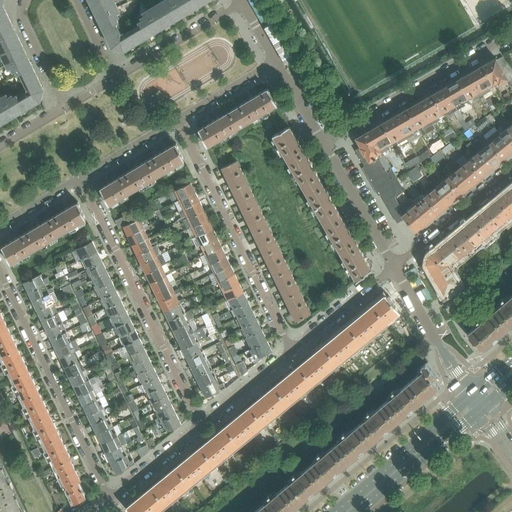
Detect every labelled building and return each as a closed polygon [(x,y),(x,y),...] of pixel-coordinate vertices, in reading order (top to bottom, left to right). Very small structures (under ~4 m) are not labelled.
[(118,7),(116,3),(113,4),(111,0),(101,0),(91,5),(97,18),(118,7)] [(181,16),(172,0),(166,0),(167,1),(159,6),(170,23),(181,16)] [(193,9),(187,0),(172,0),(181,16),(193,9)] [(205,2),(203,0),(187,0),(193,9),(205,2)] [(170,23),(159,6),(152,10),(151,8),(147,10),(158,30),(170,23)] [(0,23),(9,19),(3,7),(0,8),(0,23)] [(119,23),(116,18),(119,17),(117,13),(120,12),(118,7),(97,18),(103,30),(116,24),(119,23)] [(158,30),(147,10),(143,13),(144,15),(141,16),(143,19),(137,22),(147,37),(158,30)] [(0,38),(15,32),(9,19),(0,23),(0,38)] [(123,51),(147,37),(137,22),(136,23),(138,27),(134,29),(135,31),(132,32),(131,31),(126,34),(120,50),(123,51)] [(120,50),(126,34),(120,33),(116,24),(103,30),(112,47),(120,50)] [(21,43),(15,32),(0,38),(0,46),(2,52),(21,43)] [(26,55),(21,43),(2,52),(6,59),(4,60),(6,65),(26,55)] [(33,68),(26,55),(6,65),(8,69),(11,68),(12,71),(15,70),(17,75),(20,74),(33,68)] [(511,73),(502,57),(497,60),(507,79),(511,87),(511,73)] [(507,79),(497,60),(496,58),(482,66),(493,83),(497,80),(499,83),(507,79)] [(490,88),(488,86),(493,83),(482,66),(457,80),(467,98),(472,95),(474,98),(490,88)] [(43,89),(33,68),(20,74),(27,88),(42,92),(43,89)] [(464,103),(463,100),(467,98),(457,80),(432,94),(442,112),(444,115),(445,116),(447,118),(450,118),(455,116),(458,121),(459,121),(464,130),(467,127),(465,124),(466,124),(456,108),(464,103)] [(40,101),(42,92),(27,88),(26,91),(19,95),(17,92),(15,93),(25,109),(40,101)] [(277,105),(267,88),(251,98),(261,115),(277,105)] [(25,109),(15,93),(16,93),(13,95),(11,92),(8,95),(7,93),(1,96),(14,116),(25,109)] [(511,98),(508,92),(503,96),(506,101),(511,98)] [(439,118),(438,115),(442,112),(432,94),(407,109),(422,135),(423,136),(435,129),(433,125),(433,126),(431,122),(439,118)] [(14,116),(1,96),(0,96),(0,119),(2,123),(14,116)] [(494,105),(489,96),(485,98),(488,103),(491,109),(495,107),(494,106),(494,105)] [(261,115),(251,98),(234,108),(244,125),(261,115)] [(244,125),(234,108),(218,118),(228,135),(244,125)] [(422,135),(407,109),(382,123),(392,141),(396,139),(401,147),(422,135)] [(495,121),(490,114),(486,117),(491,124),(495,121)] [(479,130),(489,122),(485,117),(475,126),(479,130)] [(228,135),(218,118),(198,130),(207,147),(228,135)] [(468,128),(475,124),(472,119),(466,124),(465,124),(467,127),(468,128)] [(395,147),(392,141),(382,123),(358,137),(357,142),(360,147),(364,154),(368,161),(376,157),(375,155),(376,154),(389,147),(390,150),(395,147)] [(442,130),(438,123),(433,125),(435,129),(437,132),(442,130)] [(305,154),(294,135),(289,126),(272,136),(285,158),(292,154),(293,157),(295,156),(297,159),(305,154)] [(511,151),(511,127),(507,131),(505,129),(499,134),(497,131),(486,140),(490,145),(502,160),(511,151)] [(469,130),(464,133),(468,139),(473,135),(469,130)] [(502,160),(490,145),(485,148),(484,147),(478,139),(472,144),(470,142),(466,146),(474,155),(471,158),(472,159),(468,162),(481,177),(502,160)] [(433,154),(445,146),(443,142),(431,150),(433,154)] [(445,155),(455,147),(451,142),(441,150),(445,155)] [(184,161),(176,143),(165,150),(175,166),(184,161)] [(396,189),(402,186),(392,169),(391,169),(383,155),(379,158),(376,154),(375,155),(376,157),(368,161),(364,154),(360,147),(355,150),(397,223),(405,219),(403,215),(404,214),(400,207),(394,196),(396,189)] [(175,166),(165,150),(137,166),(147,183),(175,166)] [(421,162),(432,155),(428,150),(418,157),(421,162)] [(321,181),(311,164),(305,154),(297,159),(295,156),(293,157),(292,154),(285,158),(304,191),(321,181)] [(409,170),(421,162),(418,157),(409,163),(406,158),(403,160),(406,165),(409,170)] [(247,183),(236,160),(221,168),(232,190),(247,183)] [(481,177),(468,162),(464,166),(462,165),(460,166),(456,161),(452,165),(455,168),(456,169),(450,175),(451,177),(447,180),(459,195),(481,177)] [(420,173),(419,172),(421,171),(417,165),(415,166),(416,167),(407,173),(412,180),(420,173)] [(147,183),(137,166),(109,183),(119,200),(147,183)] [(436,183),(429,175),(426,177),(433,185),(436,183)] [(459,195),(447,180),(442,184),(441,182),(428,193),(429,194),(425,198),(437,213),(459,195)] [(340,214),(321,181),(304,191),(323,224),(340,214)] [(119,200),(109,183),(100,188),(108,206),(119,200)] [(179,200),(195,192),(190,183),(174,190),(177,197),(172,199),(174,202),(179,200)] [(258,204),(247,183),(232,190),(242,212),(258,204)] [(511,193),(509,190),(486,209),(499,225),(500,224),(499,222),(502,220),(504,222),(511,214),(511,193)] [(183,209),(199,201),(195,192),(179,200),(182,206),(177,208),(178,212),(183,209)] [(437,213),(425,198),(420,202),(419,200),(413,205),(409,199),(400,207),(404,214),(403,215),(405,219),(415,231),(437,213)] [(178,223),(188,218),(204,210),(199,201),(183,209),(186,216),(177,220),(178,223)] [(86,219),(77,202),(66,208),(76,225),(86,219)] [(268,226),(258,204),(242,212),(252,233),(268,226)] [(76,225),(66,208),(38,225),(48,242),(76,225)] [(494,230),(492,227),(496,224),(497,226),(499,225),(486,209),(463,228),(476,244),(477,243),(476,241),(479,239),(481,241),(484,238),(485,240),(492,235),(490,233),(494,230)] [(187,230),(192,227),(208,219),(204,210),(188,218),(191,224),(186,226),(187,230)] [(359,247),(340,214),(323,224),(339,252),(345,248),(347,250),(349,249),(351,252),(359,247)] [(128,224),(124,216),(115,221),(119,228),(123,226),(128,224)] [(148,227),(146,223),(147,223),(143,216),(139,218),(128,224),(123,226),(127,236),(144,228),(148,227)] [(196,236),(212,228),(208,219),(192,227),(195,234),(186,238),(187,241),(196,236)] [(48,242),(38,225),(11,241),(20,258),(48,242)] [(278,248),(268,226),(252,233),(263,255),(278,248)] [(147,235),(144,228),(127,236),(132,245),(148,238),(153,235),(151,233),(147,235)] [(201,245),(217,237),(212,228),(196,236),(199,242),(194,244),(196,248),(201,245)] [(456,261),(472,248),(470,246),(474,243),(475,244),(476,244),(463,228),(431,254),(430,254),(431,255),(438,263),(441,260),(442,261),(445,259),(456,261)] [(205,254),(221,246),(217,237),(201,245),(204,251),(199,254),(200,257),(205,254)] [(151,244),(148,238),(132,245),(136,255),(153,247),(157,245),(156,242),(151,244)] [(20,258),(11,241),(2,247),(10,264),(20,258)] [(97,251),(92,241),(76,249),(81,259),(97,251)] [(226,256),(221,246),(205,254),(208,261),(203,263),(205,266),(210,264),(226,256)] [(157,257),(162,254),(161,252),(156,254),(153,247),(136,255),(141,264),(157,257)] [(371,269),(364,257),(359,247),(351,252),(349,249),(347,250),(345,248),(339,252),(356,282),(370,270),(371,269)] [(289,270),(278,248),(263,255),(274,277),(289,270)] [(102,262),(97,251),(81,259),(85,269),(102,262)] [(461,285),(455,274),(453,271),(456,261),(445,259),(442,261),(441,260),(438,263),(431,255),(428,257),(427,262),(429,265),(429,266),(429,267),(444,294),(461,285)] [(64,262),(61,256),(55,259),(58,265),(64,262)] [(230,265),(226,256),(210,264),(212,269),(213,270),(208,273),(209,276),(214,273),(230,265)] [(162,266),(170,262),(169,259),(161,263),(157,257),(141,264),(146,274),(162,266)] [(107,272),(102,262),(85,269),(91,280),(107,272)] [(213,284),(218,281),(234,274),(230,265),(214,273),(217,278),(212,281),(213,284)] [(166,275),(174,271),(173,268),(165,272),(162,266),(146,274),(150,283),(166,275)] [(68,279),(77,274),(76,270),(66,275),(68,279)] [(300,292),(289,270),(274,277),(284,299),(300,292)] [(112,282),(107,272),(91,280),(95,289),(112,282)] [(223,291),(239,283),(234,274),(218,281),(221,288),(216,290),(218,293),(223,291)] [(40,287),(45,284),(40,275),(35,277),(23,282),(28,292),(40,287)] [(171,285),(175,282),(174,280),(170,282),(166,275),(150,283),(155,292),(171,285)] [(82,285),(82,284),(80,280),(71,284),(73,289),(82,285)] [(116,291),(112,282),(95,289),(100,299),(116,291)] [(226,300),(243,292),(239,283),(223,291),(226,297),(221,300),(222,302),(226,300)] [(47,295),(49,294),(54,292),(52,288),(48,290),(45,284),(40,287),(28,292),(32,302),(44,296),(47,295)] [(73,293),(69,285),(62,288),(66,296),(73,293)] [(175,294),(180,292),(179,289),(174,291),(171,285),(155,292),(159,302),(175,294)] [(448,301),(457,296),(465,292),(461,285),(444,294),(448,301)] [(84,295),(81,289),(75,293),(78,298),(84,295)] [(121,300),(116,291),(100,299),(104,308),(121,300)] [(248,302),(243,292),(226,300),(231,310),(248,302)] [(310,314),(300,292),(284,299),(295,321),(310,314)] [(49,306),(54,304),(49,294),(47,295),(44,296),(32,302),(37,312),(49,306)] [(179,301),(178,300),(175,294),(159,302),(164,311),(180,303),(184,301),(183,299),(179,301)] [(511,324),(511,294),(493,311),(508,328),(511,324)] [(399,312),(392,304),(394,302),(388,296),(387,297),(385,295),(373,305),(381,314),(379,316),(386,323),(399,312)] [(87,306),(82,296),(78,299),(83,308),(87,306)] [(461,302),(457,296),(448,301),(452,307),(461,302)] [(125,310),(121,300),(104,308),(109,318),(125,310)] [(252,311),(248,302),(231,310),(235,319),(252,311)] [(82,313),(77,303),(71,306),(76,316),(77,316),(82,313)] [(184,312),(180,303),(164,311),(168,320),(184,312)] [(42,321),(58,313),(54,304),(49,306),(37,312),(42,321)] [(87,306),(83,308),(82,309),(86,318),(87,318),(92,315),(93,315),(88,305),(87,306)] [(362,343),(385,324),(386,323),(379,316),(381,314),(373,305),(348,326),(362,343)] [(130,319),(125,310),(109,318),(113,327),(130,319)] [(257,320),(252,311),(235,319),(240,329),(241,328),(257,320)] [(508,328),(493,311),(467,334),(481,351),(508,328)] [(189,322),(184,312),(168,320),(173,329),(189,322)] [(59,324),(62,322),(58,313),(42,321),(46,330),(59,324)] [(211,323),(207,314),(202,316),(206,326),(208,325),(211,323)] [(97,324),(92,315),(87,318),(91,327),(97,324)] [(218,328),(228,324),(226,321),(220,323),(217,317),(214,319),(218,328)] [(135,329),(130,320),(130,319),(113,327),(118,337),(135,329)] [(262,330),(257,321),(257,320),(241,328),(245,338),(262,330)] [(193,331),(189,322),(173,329),(177,339),(193,331)] [(62,330),(59,324),(46,330),(51,340),(62,334),(61,331),(62,330)] [(102,334),(97,324),(91,327),(96,337),(101,334),(102,334)] [(338,363),(362,343),(348,326),(323,346),(338,363)] [(18,349),(13,340),(7,327),(0,330),(0,350),(2,356),(18,349)] [(139,339),(139,338),(135,329),(118,337),(123,347),(139,339)] [(266,339),(262,330),(245,338),(250,347),(266,339)] [(198,341),(193,331),(177,339),(182,348),(198,341)] [(71,342),(66,332),(62,334),(51,340),(55,349),(71,342)] [(220,342),(215,333),(211,335),(216,345),(220,342)] [(144,348),(139,339),(123,347),(127,356),(144,348)] [(270,352),(271,350),(266,339),(250,347),(249,347),(252,355),(247,357),(249,361),(251,360),(254,365),(266,356),(265,354),(270,352)] [(202,350),(198,341),(182,348),(186,358),(202,350)] [(81,349),(79,346),(73,347),(71,342),(55,349),(60,358),(75,352),(81,349)] [(225,352),(220,342),(216,345),(218,348),(221,354),(225,352)] [(113,352),(109,344),(102,348),(105,355),(112,352),(113,352)] [(313,383),(338,363),(323,346),(299,366),(313,383)] [(148,357),(144,348),(127,356),(132,365),(148,357)] [(28,371),(24,362),(18,349),(2,356),(7,366),(4,368),(5,369),(8,368),(13,378),(28,371)] [(207,360),(202,350),(186,358),(191,367),(207,360)] [(105,360),(101,351),(97,353),(101,362),(105,360)] [(80,360),(75,352),(60,358),(64,367),(80,360)] [(116,362),(112,352),(105,355),(110,365),(116,362)] [(242,362),(239,355),(233,358),(236,364),(235,364),(236,365),(242,362)] [(153,367),(148,357),(132,365),(135,372),(131,373),(133,377),(136,375),(153,367)] [(84,370),(80,360),(64,367),(69,377),(84,370)] [(212,369),(207,360),(191,367),(195,377),(212,369)] [(117,361),(116,362),(110,365),(113,370),(119,367),(117,361)] [(247,371),(243,361),(242,362),(236,365),(241,376),(247,371)] [(438,387),(432,379),(436,376),(425,363),(420,367),(423,370),(409,383),(423,400),(438,387)] [(289,403),(313,383),(299,366),(274,386),(289,403)] [(157,376),(153,367),(136,375),(141,384),(157,376)] [(216,379),(212,369),(195,377),(200,387),(216,379)] [(88,379),(84,370),(69,377),(73,386),(88,379)] [(39,393),(35,384),(28,371),(13,378),(18,388),(15,390),(16,391),(19,390),(24,400),(39,393)] [(119,371),(114,373),(119,384),(123,382),(124,381),(119,371)] [(162,386),(157,376),(141,384),(146,394),(162,386)] [(98,387),(96,383),(91,385),(88,379),(73,386),(78,396),(93,389),(98,387)] [(220,390),(225,387),(223,383),(219,385),(216,379),(200,387),(205,397),(207,397),(211,396),(210,395),(211,395),(212,395),(215,394),(214,393),(220,390)] [(127,391),(123,382),(119,384),(124,393),(127,391)] [(398,420),(423,400),(409,383),(384,403),(398,420)] [(166,395),(162,386),(146,394),(150,403),(166,395)] [(264,423),(289,403),(274,386),(250,406),(264,423)] [(98,398),(93,389),(78,396),(83,406),(98,398)] [(123,398),(121,395),(122,394),(119,389),(113,392),(118,401),(123,398)] [(49,415),(45,406),(39,393),(24,400),(29,410),(25,412),(26,413),(30,412),(34,422),(49,415)] [(134,400),(132,394),(125,397),(128,403),(134,400)] [(171,404),(166,395),(150,403),(155,412),(171,404)] [(103,407),(99,398),(98,398),(83,406),(87,415),(103,407)] [(374,441),(398,420),(384,403),(359,424),(374,441)] [(176,414),(171,404),(155,412),(158,419),(155,420),(156,423),(176,414)] [(239,444),(264,423),(250,406),(225,427),(239,444)] [(108,416),(103,407),(87,415),(92,424),(108,416)] [(131,414),(128,408),(122,411),(125,417),(131,414)] [(142,419),(137,410),(133,412),(137,421),(142,419)] [(181,425),(176,414),(156,423),(157,424),(156,424),(161,433),(166,431),(167,431),(172,429),(176,427),(177,428),(180,426),(179,425),(181,425)] [(60,436),(56,428),(49,415),(34,422),(39,432),(36,433),(37,435),(40,433),(45,444),(60,436)] [(112,425),(108,416),(92,424),(96,433),(112,425)] [(146,428),(142,419),(137,422),(142,431),(146,428)] [(349,462),(374,441),(359,424),(334,445),(349,462)] [(117,436),(112,425),(96,433),(101,443),(117,436)] [(142,436),(137,426),(133,428),(138,438),(142,436)] [(215,464),(239,444),(225,427),(201,447),(215,464)] [(122,445),(126,443),(122,434),(117,436),(101,443),(106,453),(122,445)] [(71,459),(66,450),(60,436),(45,444),(50,454),(47,456),(48,457),(51,456),(56,465),(70,459),(71,459)] [(155,445),(151,438),(146,440),(150,447),(155,445)] [(130,454),(128,450),(125,451),(122,445),(106,453),(111,463),(130,454)] [(143,456),(149,452),(146,445),(137,450),(141,458),(143,456)] [(324,483),(349,462),(334,445),(310,465),(324,483)] [(190,484),(215,464),(201,447),(176,467),(190,484)] [(128,466),(134,463),(130,454),(111,463),(115,473),(116,473),(117,474),(120,472),(120,471),(129,467),(128,466)] [(75,470),(70,459),(56,465),(52,467),(53,469),(54,469),(59,477),(75,470)] [(299,504),(315,490),(324,483),(310,465),(285,486),(299,504)] [(166,504),(190,484),(176,467),(151,487),(166,504)] [(9,481),(2,468),(0,469),(0,505),(16,498),(12,488),(14,487),(11,480),(9,481)] [(80,481),(75,470),(59,477),(63,487),(62,488),(63,490),(66,488),(78,483),(80,481)] [(85,499),(82,492),(81,490),(78,483),(66,488),(74,504),(85,499)] [(264,511),(289,511),(299,504),(285,486),(260,507),(264,511)] [(156,511),(166,504),(151,487),(126,508),(130,511),(156,511)] [(23,511),(16,498),(0,505),(0,511),(26,511),(25,510),(23,511)]
